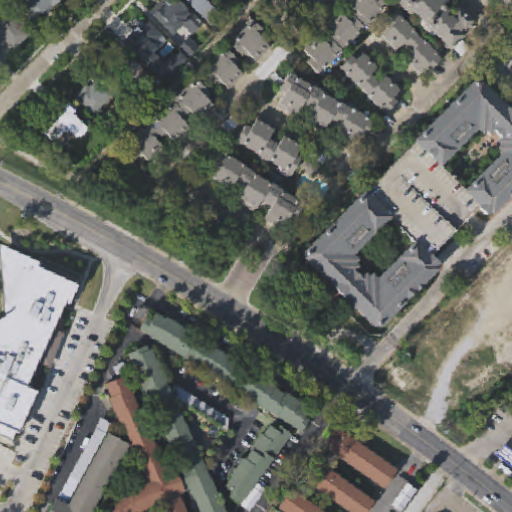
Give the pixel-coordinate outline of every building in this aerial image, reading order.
[(35,26),(18,11),(27,0),(54,0),(51,4),(53,6),(35,26)] [(46,0),(32,13),(40,21),(31,30),(43,43),(67,21),(48,0),(46,0)] [(167,0),(176,0),(188,12),(179,20),(177,18),(165,31),(147,14),(155,6),(158,9),(167,0)] [(221,7),(206,22),(185,0),(223,0),(224,1),(219,5),(221,7)] [(322,0),(310,14),(295,0),(322,0)] [(379,0),(384,5),(316,75),(305,64),(310,59),(302,51),(316,36),(324,43),(331,36),(324,29),(338,14),(346,21),(354,13),(347,6),(353,0),(379,0)] [(447,0),(446,1),(449,4),(445,8),(450,13),(457,6),(473,22),(462,34),(464,36),(450,50),(431,30),(428,33),(421,25),(421,24),(407,8),(406,9),(397,0),(447,0)] [(474,0),(490,14),(501,2),(498,0),(474,0)] [(511,0),(511,11),(496,0),(511,0)] [(491,22),(511,36),(511,8),(504,4),(491,22)] [(391,13),(438,59),(427,71),(423,67),(416,73),(401,59),(407,52),(401,46),(394,52),(378,37),(385,29),(380,24),(391,13)] [(269,46),(253,62),(242,52),(237,57),(223,44),(247,18),(261,32),(258,35),(269,46)] [(330,59),(306,81),(312,86),(307,90),(318,102),(388,35),(375,22),(371,25),(365,19),(350,33),(357,41),(348,49),(342,42),(327,56),(330,59)] [(0,20),(5,25),(10,20),(25,34),(13,47),(5,39),(0,44),(0,20)] [(148,23),(163,39),(142,59),(125,40),(136,29),(138,30),(141,27),(142,28),(148,23)] [(203,53),(177,26),(171,32),(165,26),(150,40),(171,63),(182,53),(192,64),(203,53)] [(0,43),(0,75),(6,70),(15,78),(29,64),(4,40),(0,43)] [(419,102),(427,95),(431,99),(442,89),(399,40),(387,51),(391,56),(383,64),(397,79),(405,72),(413,81),(406,87),(419,102)] [(242,85),(247,81),(256,91),(275,73),(249,46),(226,68),(242,85)] [(240,76),(226,91),(214,80),(211,85),(196,71),(219,47),(232,60),(228,65),(240,76)] [(126,70),(142,87),(163,68),(146,51),(126,70)] [(361,52),(376,67),(369,74),(377,81),(383,75),(398,90),(392,97),(397,101),(385,113),(338,68),(351,54),(355,58),(361,52)] [(148,79),(134,92),(128,85),(125,89),(117,80),(113,84),(106,77),(113,70),(110,67),(125,54),(148,79)] [(290,74),(371,122),(362,136),(357,133),(352,142),(335,132),(340,122),(335,119),(333,122),(328,119),(323,128),(305,118),(310,108),(307,106),(306,109),(300,105),(294,115),(276,105),(283,92),(279,89),(288,73),(290,74)] [(238,89),(226,76),(202,99),(215,113),(220,108),(229,118),(244,103),(234,93),(238,89)] [(511,102),(511,198),(498,212),(497,210),(494,213),(470,187),(507,150),(503,145),(506,142),(502,138),(507,134),(500,128),(496,132),(492,129),(489,132),(484,128),(447,164),(420,138),(480,77),(488,78),(511,102)] [(212,108),(173,147),(161,135),(157,139),(163,146),(142,167),(122,147),(190,78),(204,92),(200,96),(212,108)] [(96,79),(112,93),(104,102),(110,107),(98,121),(73,98),(85,85),(88,88),(96,79)] [(387,143),(399,131),(395,126),(402,119),(388,103),(380,111),(373,102),(379,96),(365,81),(357,88),(353,84),(341,96),(387,143)] [(80,129),(68,141),(65,138),(63,140),(58,135),(56,138),(44,127),(49,122),(47,120),(54,112),(52,110),(65,97),(83,115),(75,123),(80,129)] [(279,133),(300,144),(304,135),(312,139),(308,147),(327,157),(332,147),(342,153),(340,157),(365,169),(376,147),(289,103),(281,119),(285,121),(279,133)] [(76,125),(96,144),(115,124),(95,105),(76,125)] [(129,173),(148,191),(164,174),(158,169),(166,161),(175,169),(190,154),(182,147),(190,139),(200,149),(214,134),(205,125),(210,120),(195,105),(129,173)] [(415,168),(441,195),(480,157),(488,166),(495,159),(502,167),(495,174),(502,182),(464,219),(490,245),(511,223),(511,138),(479,105),(415,168)] [(253,116),(274,128),(268,137),(275,142),(281,132),(302,145),(294,158),(297,160),(288,176),(232,143),(244,123),(248,126),(253,116)] [(57,170),(69,157),(80,167),(89,157),(74,142),(78,138),(69,130),(43,156),(57,170)] [(483,206),(469,220),(433,254),(372,193),(421,143),(483,206)] [(294,202),(308,174),(286,162),(280,173),(270,168),(277,155),(258,145),(252,157),(246,153),(236,172),(294,202)] [(216,153),(299,204),(287,222),(282,219),(276,230),(258,219),(264,209),(258,205),(253,213),(232,200),(240,187),(232,182),(226,191),(207,179),(213,170),(207,166),(216,153)] [(214,206),(232,216),(235,210),(245,216),(238,230),(256,240),(262,229),(271,235),(265,247),(289,260),(306,227),(220,183),(215,194),(219,196),(214,206)] [(323,194),(308,185),(301,197),(316,206),(323,194)] [(359,273),(365,278),(369,274),(372,278),(376,275),(381,279),(418,242),(443,266),(440,269),(443,271),(386,328),(378,329),(310,261),(310,253),(368,192),(394,219),(358,256),(363,261),(359,265),(362,269),(359,273)] [(392,246),(365,219),(302,284),(379,359),(441,294),(415,269),(379,306),(372,299),(366,305),(354,294),(360,288),(355,284),(392,246)] [(38,392),(14,442),(0,435),(0,394),(6,382),(0,379),(0,322),(7,317),(4,247),(81,283),(69,310),(31,389),(38,392)] [(511,331),(511,300),(482,332),(498,347),(511,331)] [(151,314),(161,320),(161,319),(225,359),(224,362),(249,378),(251,375),(271,387),(270,389),(296,404),(295,406),(304,412),(300,419),(305,422),(298,434),(135,331),(143,319),(146,321),(151,314)] [(410,387),(425,406),(488,358),(473,338),(410,387)] [(306,454),(315,437),(236,395),(240,388),(156,343),(153,348),(147,345),(137,364),(306,454)] [(144,348),(145,351),(147,350),(170,401),(166,402),(170,411),(175,409),(192,449),(189,451),(192,459),(197,457),(214,497),(211,499),(214,505),(217,504),(220,511),(196,511),(187,491),(174,497),(180,511),(156,511),(155,508),(158,507),(157,504),(138,511),(103,511),(101,507),(120,498),(118,495),(143,484),(140,478),(106,399),(109,398),(103,385),(121,377),(167,476),(179,470),(126,355),(144,348)] [(231,447),(181,416),(175,424),(226,456),(231,447)] [(105,483),(88,511),(45,511),(52,501),(62,507),(76,483),(67,478),(100,421),(108,425),(102,436),(125,449),(105,483)] [(268,426),(274,431),(277,427),(287,435),(288,434),(290,436),(259,480),(256,484),(266,491),(250,511),(246,511),(225,498),(229,493),(222,488),(228,479),(227,478),(240,459),(242,460),(259,435),(260,436),(268,426)] [(392,472),(381,488),(319,446),(332,428),(392,472)] [(499,451),(511,461),(511,471),(509,475),(491,461),(499,451)] [(323,475),(378,511),(387,511),(397,497),(336,455),(323,475)] [(370,503),(363,511),(348,511),(297,477),(310,459),(370,503)] [(108,511),(128,471),(105,460),(80,511),(108,511)] [(496,483),(511,496),(511,480),(504,474),(496,483)] [(281,511),(276,508),(288,490),(316,511),(281,511)] [(350,511),(324,494),(311,511),(350,511)]
